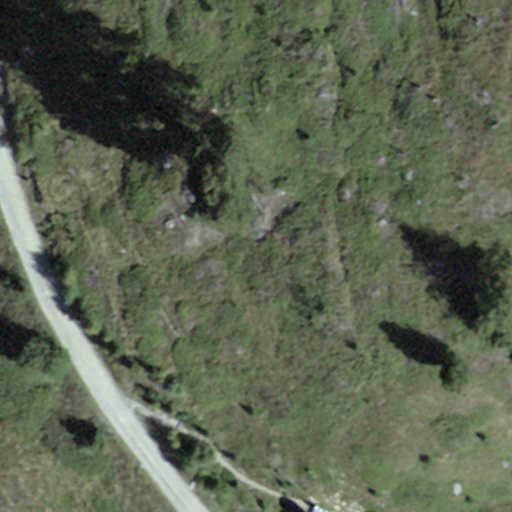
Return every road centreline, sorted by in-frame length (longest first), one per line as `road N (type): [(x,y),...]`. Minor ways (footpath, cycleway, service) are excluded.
road 1 (track): [(0,158),(22,235),(105,396)]
road 2 (track): [(105,396),(185,511)]
